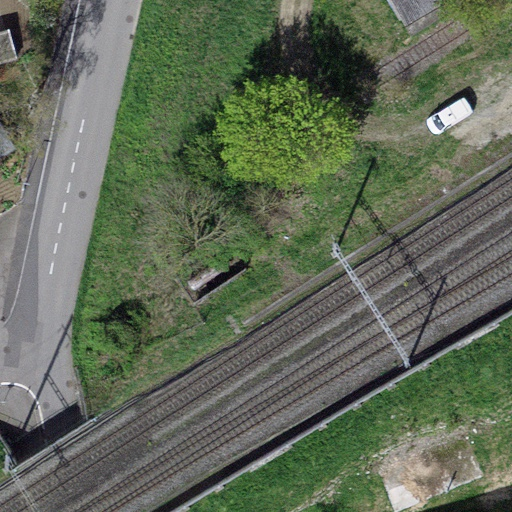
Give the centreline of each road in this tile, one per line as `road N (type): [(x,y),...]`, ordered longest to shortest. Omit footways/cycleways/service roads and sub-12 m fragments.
road 1 (residential): [(107,0),(35,339)]
road 2 (track): [(297,0),(294,49),(304,88),(341,126),(376,132),(438,121),(511,77)]
road 3 (residential): [(35,339),(75,511)]
